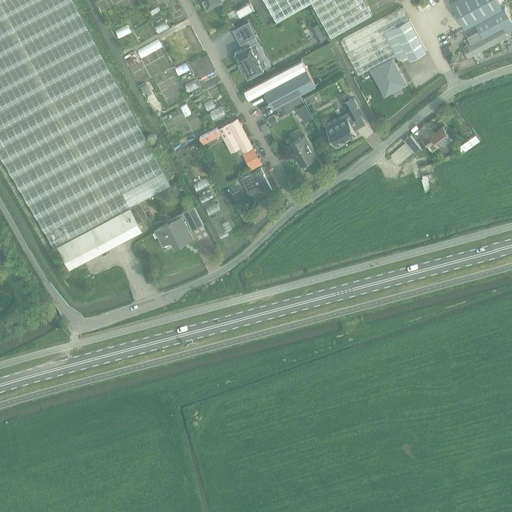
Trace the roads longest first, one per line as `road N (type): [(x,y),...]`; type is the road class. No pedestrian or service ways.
road 1 (unclassified): [(511,68),(457,90),(231,266),(77,326),(0,206)]
road 2 (primary): [(0,385),(511,246)]
